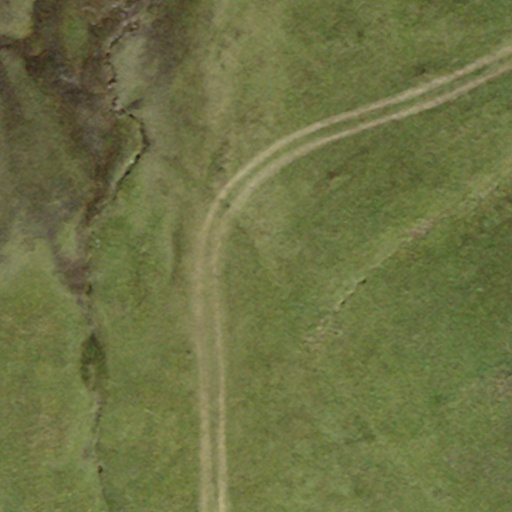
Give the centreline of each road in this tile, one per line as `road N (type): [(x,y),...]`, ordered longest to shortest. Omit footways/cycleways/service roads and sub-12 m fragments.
road 1 (track): [(207,191),(511,46)]
road 2 (track): [(207,191),(207,511)]
